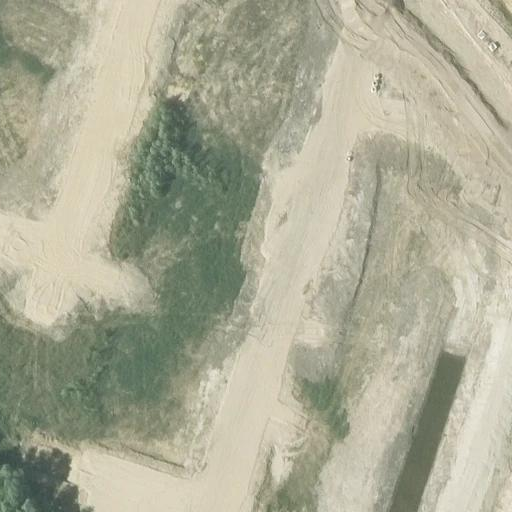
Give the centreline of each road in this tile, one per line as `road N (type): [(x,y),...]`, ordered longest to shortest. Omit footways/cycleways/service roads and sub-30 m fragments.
road 1 (residential): [(215,511),(372,0)]
road 2 (residential): [(140,0),(58,260)]
road 3 (residential): [(58,260),(12,445)]
road 4 (residential): [(511,340),(456,511)]
road 5 (residential): [(420,0),(511,114)]
